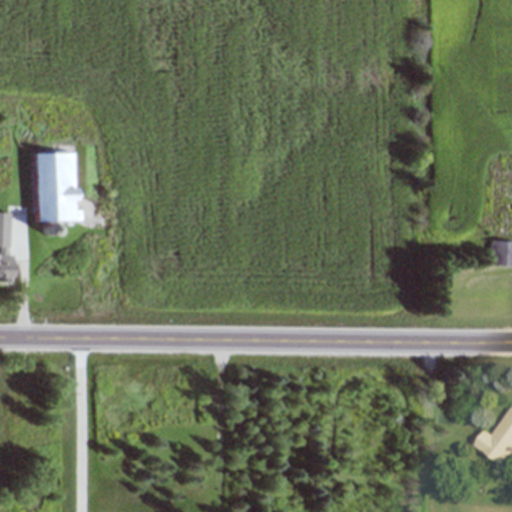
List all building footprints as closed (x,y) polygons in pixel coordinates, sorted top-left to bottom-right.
[(33,222),(76,222),(76,153),(32,153),(33,222)] [(10,213),(0,213),(0,281),(7,281),(10,213)] [(487,266),(511,265),(511,240),(487,240),(487,266)] [(216,413),(216,390),(201,390),(201,413),(216,413)] [(511,461),(511,410),(497,436),(487,430),(477,447),(509,466),(511,461)]
